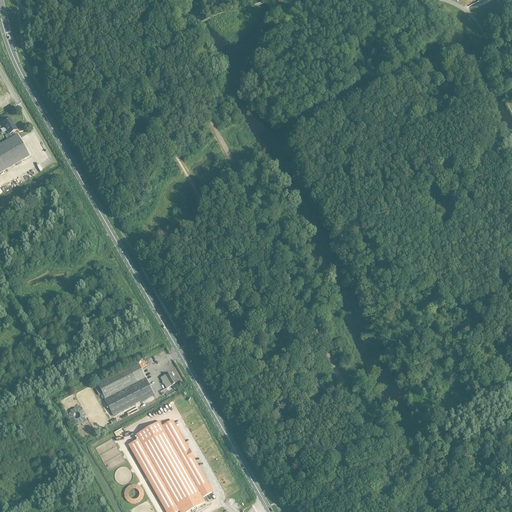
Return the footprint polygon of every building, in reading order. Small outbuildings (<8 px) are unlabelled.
[(11,119),(2,123),(9,134),(5,136),(8,140),(15,136),(13,132),(16,130),(12,124),(13,123),(11,119)] [(0,144),(0,173),(30,156),(17,135),(15,136),(8,140),(0,144)] [(138,363),(137,362),(96,383),(113,416),(154,395),(145,378),(137,363),(138,363)] [(170,374),(166,376),(165,375),(160,378),(163,382),(162,383),(163,384),(164,384),(167,389),(172,386),(174,389),(178,387),(170,374)] [(67,412),(74,426),(87,419),(80,406),(67,412)] [(189,449),(188,450),(172,421),(162,426),(160,422),(136,435),(138,440),(129,445),(166,511),(177,511),(179,511),(187,511),(205,502),(203,498),(212,493),(193,459),(194,459),(189,449)] [(144,485),(126,484),(125,502),(143,503),(144,485)]
